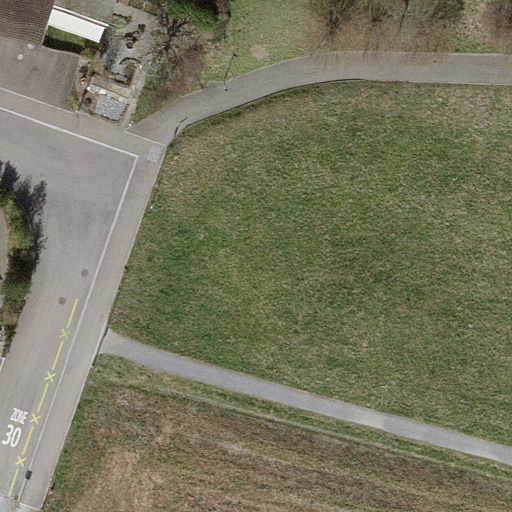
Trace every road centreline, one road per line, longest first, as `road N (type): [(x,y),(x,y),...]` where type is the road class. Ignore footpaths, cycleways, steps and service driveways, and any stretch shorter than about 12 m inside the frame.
road 1 (track): [(78,178),(197,105),(317,64),(511,71)]
road 2 (residential): [(0,148),(78,178),(72,240),(0,458)]
